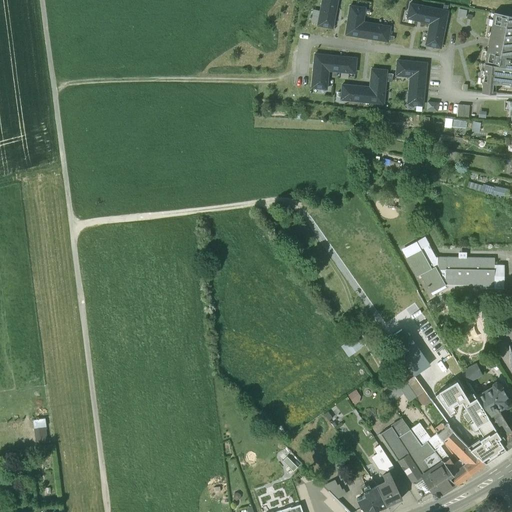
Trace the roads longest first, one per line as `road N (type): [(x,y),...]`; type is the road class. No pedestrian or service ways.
road 1 (track): [(108,511),(43,0)]
road 2 (track): [(73,225),(301,203),(376,246),(415,312)]
road 3 (track): [(302,82),(115,80),(65,83),(56,93)]
